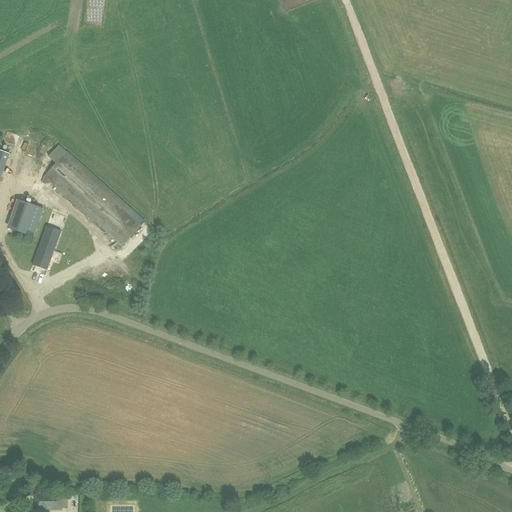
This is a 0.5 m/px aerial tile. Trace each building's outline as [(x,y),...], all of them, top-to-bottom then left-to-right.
[(56,164),(42,181),(46,186),(49,183),(123,247),(142,227),(146,222),(59,145),(55,149),(48,157),(56,164)] [(0,150),(0,161),(6,164),(10,154),(0,150)] [(8,229),(34,237),(44,209),(18,200),(8,229)] [(45,226),(31,265),(46,270),(60,231),(45,226)] [(35,510),(62,510),(62,495),(35,494),(35,510)]
